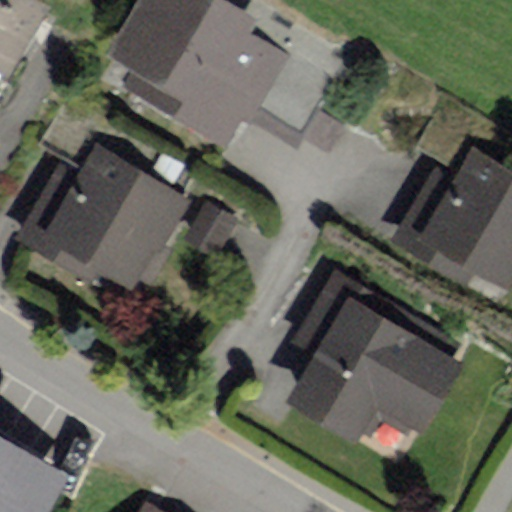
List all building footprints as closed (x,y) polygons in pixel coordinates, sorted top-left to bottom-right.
[(191,0),(121,0),(75,64),(216,164),(285,67),(191,0)] [(0,6),(0,101),(45,38),(0,6)] [(63,138),(0,239),(0,240),(125,317),(188,214),(63,138)] [(419,171),(382,237),(493,306),(511,276),(511,194),(453,159),(441,179),(419,171)] [(457,356),(324,281),(266,377),(279,385),(269,403),(342,446),(360,417),(403,442),(457,356)] [(0,511),(14,511),(50,449),(0,420),(0,511)] [(149,511),(132,502),(126,511),(149,511)]
